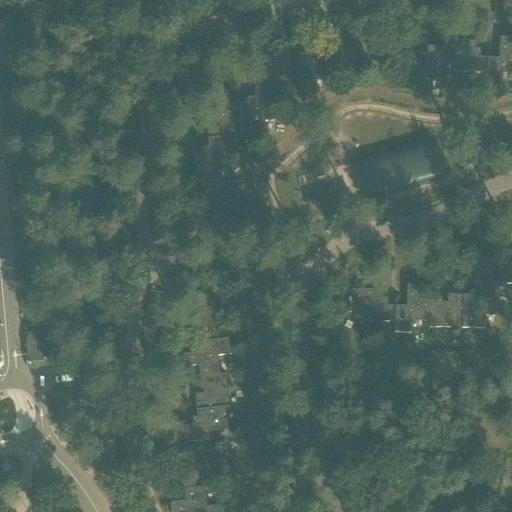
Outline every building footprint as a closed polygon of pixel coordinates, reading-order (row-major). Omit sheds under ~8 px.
[(486,59),(485,75),(484,86),(501,87),(502,75),(511,75),(511,54),(510,54),(511,39),(499,38),(497,60),(486,59)] [(319,47),(321,74),(353,72),(351,39),(334,40),(335,48),(330,48),(330,46),(319,47)] [(485,75),(486,59),(480,59),(481,51),(475,51),(475,43),(442,40),(441,49),(442,49),(441,64),(453,65),(452,73),(485,75)] [(269,78),(288,76),(286,56),(275,56),(274,41),(261,42),(262,50),(256,50),(257,64),(252,65),(254,91),(270,90),(269,78)] [(321,80),(321,74),(319,47),(302,48),(303,56),(298,56),(298,55),(286,56),(288,76),(288,82),(321,80)] [(442,49),(441,49),(425,48),(425,55),(420,55),(420,53),(408,52),(406,79),(440,82),(441,64),(442,49)] [(207,140),(223,139),(223,126),(241,125),(239,104),(228,105),(227,90),(215,91),(215,99),(210,99),(211,113),(205,113),(207,140)] [(272,122),(270,90),(254,91),(254,97),(247,98),(247,104),(239,104),(241,125),(242,137),(250,137),(250,138),(254,138),(254,136),(265,136),(264,123),(272,122)] [(434,160),(424,125),(348,146),(358,180),(360,189),(436,168),(434,160)] [(226,172),(223,139),(207,140),(208,147),(200,148),(201,154),(193,154),(195,187),(204,187),(204,186),(218,185),(218,173),(226,172)] [(337,151),(292,161),(297,181),(341,171),(337,151)] [(236,183),(218,185),(204,186),(204,187),(205,202),(213,202),(213,207),(211,207),(212,218),(239,217),(236,183)] [(322,213),(318,202),(307,205),(310,217),(322,213)] [(506,286),(507,252),(491,252),(491,260),(486,260),(486,258),(474,258),(473,285),(478,285),(494,285),(506,286)] [(470,297),(462,297),(461,330),(469,330),(469,332),(473,332),(473,330),(484,331),(485,318),(493,318),(494,285),(478,285),(477,291),(470,291),(470,297)] [(410,323),(429,323),(429,302),(418,302),(418,287),(405,286),(405,294),(400,294),(399,308),(394,308),(393,324),(393,335),(409,335),(410,323)] [(393,324),(394,308),(387,308),(388,300),(382,300),(382,292),(349,291),(348,300),(347,300),(347,304),(348,304),(348,315),(361,315),(361,323),(393,324)] [(201,343),(217,341),(214,309),(206,310),(204,297),(193,298),(193,296),(189,297),(189,298),(181,299),(184,332),(192,331),(193,337),(200,337),(201,343)] [(461,330),(462,297),(446,296),(446,304),(441,304),(441,303),(429,302),(429,323),(428,329),(461,330)] [(48,362),(47,346),(42,346),(42,342),(40,338),(31,339),(30,343),(32,364),(48,362)] [(49,342),(50,367),(62,367),(60,340),(49,341),(49,342)] [(228,340),(217,341),(201,343),(202,354),(181,356),(182,369),(197,367),(198,378),(219,376),(217,358),(229,356),(228,340)] [(225,376),(219,376),(198,378),(199,390),(201,390),(201,395),(194,396),(195,411),(228,408),(225,376)] [(191,427),(184,428),(186,444),(219,441),(218,433),(231,431),(230,420),(231,420),(231,416),(229,416),(228,408),(195,411),(196,419),(190,420),(191,427)] [(187,457),(186,444),(184,428),(184,424),(157,426),(158,438),(160,438),(161,443),(153,444),(154,460),(187,457)] [(169,505),(169,511),(218,511),(218,508),(206,509),(204,489),(183,491),(184,503),(169,505)]
